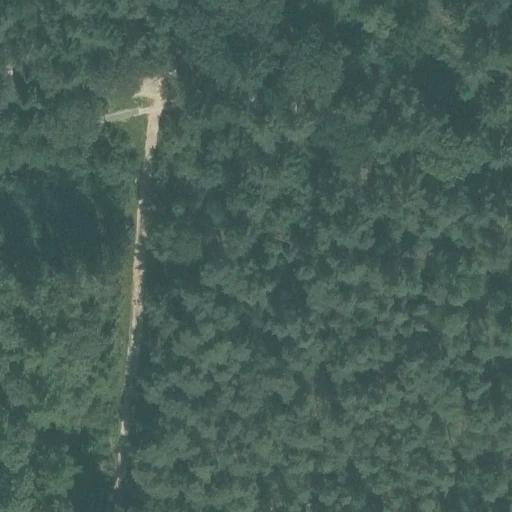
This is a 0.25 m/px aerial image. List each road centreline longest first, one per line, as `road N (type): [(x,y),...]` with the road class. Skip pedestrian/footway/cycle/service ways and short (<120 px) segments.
road 1 (track): [(160,88),(122,511)]
road 2 (track): [(160,88),(511,139)]
road 3 (track): [(0,67),(160,88)]
